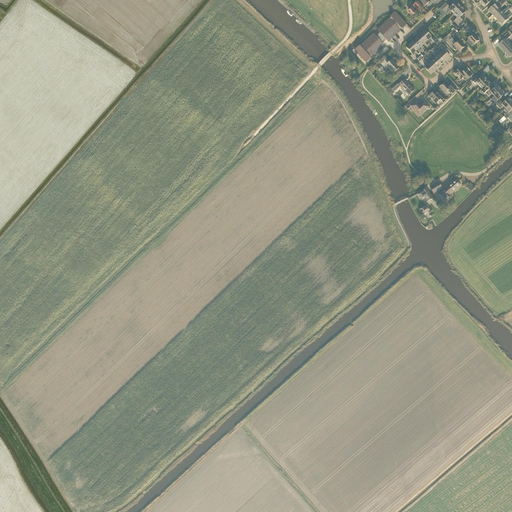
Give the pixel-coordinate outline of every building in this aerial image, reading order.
[(423,8),(420,5),(415,0),(413,0),(412,1),(410,3),(412,6),(408,10),(413,15),(417,11),(418,13),(423,8)] [(450,8),(447,5),(445,3),(440,8),(442,10),(441,12),(444,15),(446,13),(446,14),(450,10),(454,14),(461,7),(456,2),(450,8)] [(501,5),(498,7),(495,4),(488,10),(493,15),(499,9),(502,6),(501,5)] [(456,27),(458,26),(459,28),(465,22),(463,20),(460,18),(466,12),(461,7),(454,14),(458,18),(454,22),(453,24),(456,27)] [(499,9),(493,15),(497,20),(504,14),(507,11),(505,10),(502,12),(499,9)] [(359,46),(355,51),(366,63),(371,59),(370,58),(384,45),(382,43),(385,39),(388,42),(401,29),(402,29),(407,25),(395,13),(390,17),(391,18),(377,31),(380,33),(376,36),(374,34),(360,47),(359,46)] [(502,25),(511,16),(510,14),(507,17),(504,14),(497,20),(502,25)] [(477,32),(470,24),(468,26),(466,28),(472,33),(473,32),(475,35),(477,32)] [(428,40),(431,37),(428,34),(430,33),(427,30),(425,31),(420,35),(429,45),(431,43),(428,40)] [(502,38),(504,40),(499,45),(510,57),(511,54),(511,44),(511,45),(506,40),(511,35),(511,33),(510,31),(508,33),(502,38)] [(459,52),(464,47),(460,42),(462,39),(457,34),(449,41),(455,47),(454,48),(454,49),(455,51),(456,51),(457,49),(459,52)] [(479,41),(473,34),(468,39),(474,45),(479,41)] [(415,39),(422,46),(424,43),(427,46),(429,45),(420,35),(415,39)] [(411,43),(420,53),(421,51),(419,48),(422,46),(415,39),(411,43)] [(415,52),(418,55),(420,53),(411,43),(406,48),(412,54),(415,52)] [(450,58),(443,51),(441,54),(438,51),(436,52),(445,62),(450,58)] [(436,52),(434,54),(437,57),(434,59),(440,66),(445,62),(436,52)] [(397,65),(392,60),(389,63),(386,59),(381,64),(386,69),(388,68),(393,74),(399,69),(396,65),(397,65)] [(434,59),(431,62),(429,59),(427,61),(436,70),(440,66),(434,59)] [(428,65),(425,68),(431,75),(436,70),(427,61),(425,62),(428,65)] [(462,72),(460,69),(454,74),(460,80),(464,77),(466,81),(468,79),(473,74),(469,70),(467,68),(462,72)] [(479,80),(477,78),(473,82),(476,86),(478,84),(480,87),(487,80),(484,76),(479,80)] [(414,90),(404,80),(398,85),(396,82),(389,88),(387,90),(391,95),(394,92),(400,87),(408,96),(410,94),(414,90)] [(480,91),(479,92),(483,96),(485,93),(487,92),(488,90),(486,88),(491,84),(487,80),(480,87),(482,89),(480,91)] [(452,95),(457,91),(459,89),(455,84),(453,86),(451,84),(448,86),(444,83),(439,87),(445,94),(448,91),(452,95)] [(501,90),(498,86),(493,90),(491,88),(488,90),(487,92),(485,93),(489,97),(492,94),(494,96),(501,90)] [(496,99),(495,100),(498,104),(497,105),(497,106),(503,100),(501,98),(505,94),(501,90),(494,96),(496,99)] [(441,94),(439,92),(437,94),(435,91),(433,93),(433,92),(431,93),(430,95),(430,96),(429,97),(435,104),(440,100),(443,103),(447,100),(441,94)] [(500,109),(503,106),(505,109),(511,102),(511,101),(509,98),(505,102),(503,100),(497,106),(500,109)] [(410,106),(417,113),(418,112),(421,115),(429,107),(423,102),(419,105),(416,101),(410,106)] [(438,195),(445,202),(450,198),(448,195),(451,193),(461,185),(457,180),(455,182),(453,180),(443,190),(438,195)] [(438,182),(430,188),(434,194),(442,189),(438,182)] [(430,195),(427,189),(419,194),(418,194),(421,200),(425,198),(427,202),(431,200),(433,202),(436,200),(433,194),(430,195)]
